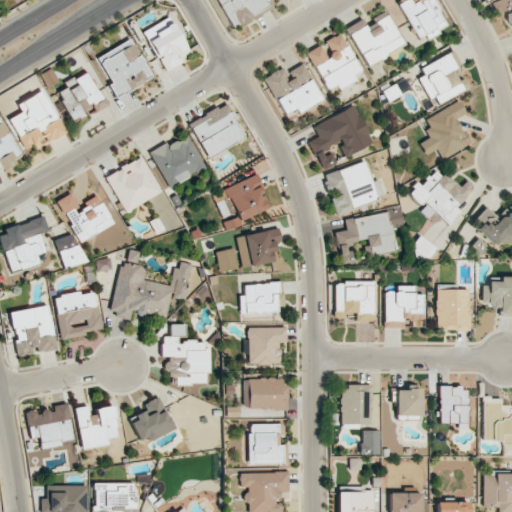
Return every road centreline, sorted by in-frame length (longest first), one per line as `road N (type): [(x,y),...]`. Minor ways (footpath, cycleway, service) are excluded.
road 1 (residential): [(311,511),(305,226),(287,161),(187,0)]
road 2 (residential): [(335,0),(0,200)]
road 3 (residential): [(504,359),(312,358)]
road 4 (residential): [(501,161),(492,66),(462,0)]
road 5 (secondary): [(0,72),(123,0)]
road 6 (residential): [(121,365),(0,389)]
